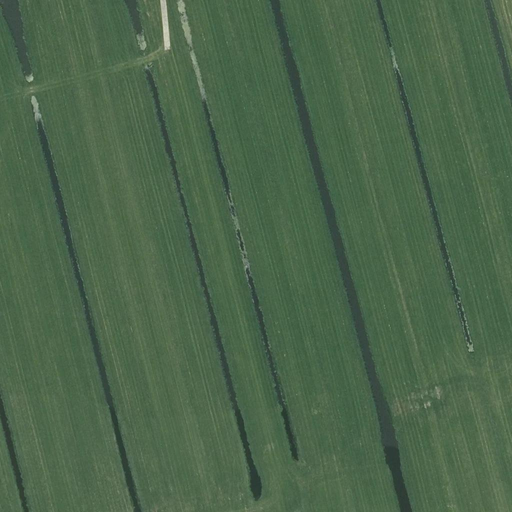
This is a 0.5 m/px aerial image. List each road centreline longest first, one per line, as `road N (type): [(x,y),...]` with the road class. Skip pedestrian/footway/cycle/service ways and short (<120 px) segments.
road 1 (track): [(511,465),(486,377),(466,370),(366,0)]
road 2 (track): [(0,101),(154,58),(168,46),(161,0)]
